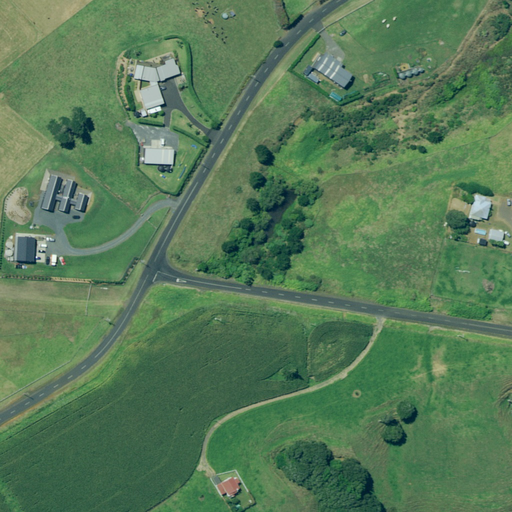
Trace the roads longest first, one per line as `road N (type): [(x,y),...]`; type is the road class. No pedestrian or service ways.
road 1 (unclassified): [(151,272),(511,330)]
road 2 (unclassified): [(342,0),(311,21),(268,70),(151,272)]
road 3 (unclassified): [(0,420),(95,360),(151,272)]
road 4 (track): [(0,292),(133,306)]
